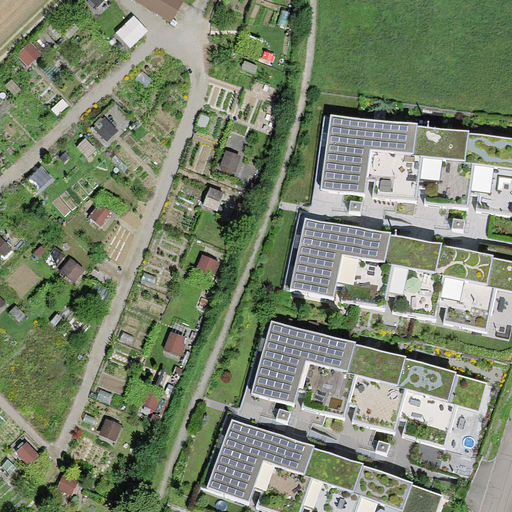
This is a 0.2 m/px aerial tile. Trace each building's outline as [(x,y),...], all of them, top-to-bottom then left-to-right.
[(90,0),(98,8),(107,0),(90,0)] [(180,3),(175,0),(127,0),(168,23),(180,3)] [(28,69),(42,57),(31,44),(17,56),(28,69)] [(322,193),(366,198),(368,183),(372,183),(375,184),(374,198),(416,204),(418,189),(423,190),(428,190),(426,206),(467,211),(469,197),(474,197),(479,198),(477,213),(511,217),(511,142),(331,119),(328,144),(322,193)] [(106,120),(95,129),(107,142),(117,133),(106,120)] [(226,155),(221,172),(235,177),(241,160),(226,155)] [(224,195),(210,190),(204,209),(218,214),(224,195)] [(101,205),(90,218),(101,228),(112,215),(101,205)] [(291,294),(334,303),(338,287),(346,289),(342,304),(384,312),(388,298),(397,301),(394,315),(436,324),(441,307),(449,309),(445,325),(487,334),(497,291),(511,294),(511,264),(455,252),(403,241),(351,231),(305,221),(301,246),(291,294)] [(221,264),(203,257),(197,272),(215,279),(221,264)] [(71,260),(60,273),(76,285),(86,272),(71,260)] [(110,295),(97,288),(90,302),(103,309),(110,295)] [(251,395),(295,407),(299,393),(302,394),(306,395),(302,409),(344,422),(348,407),(352,409),(357,410),(353,424),(394,436),(399,421),(403,423),(408,424),(403,438),(446,450),(457,408),(480,415),(488,386),(271,325),(264,349),(251,395)] [(185,340),(171,335),(165,351),(183,358),(187,347),(183,346),(185,340)] [(163,399),(148,393),(142,407),(156,413),(163,399)] [(106,423),(100,437),(116,443),(121,429),(106,423)] [(206,492),(248,507),(254,493),(262,496),(258,508),(268,511),(302,511),(303,508),(313,511),(437,511),(442,500),(374,475),(325,457),(276,439),(232,423),(224,445),(206,492)] [(27,445),(18,454),(30,467),(39,458),(27,445)] [(63,476),(57,491),(72,497),(78,483),(63,476)]
